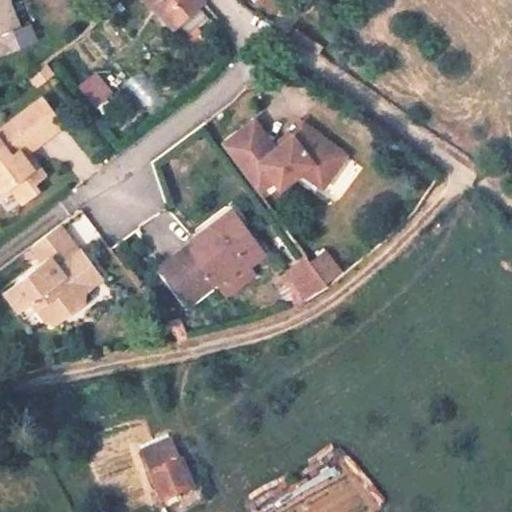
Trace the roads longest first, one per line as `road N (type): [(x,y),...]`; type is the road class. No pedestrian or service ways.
road 1 (track): [(465,176),(412,233),(280,339),(0,394)]
road 2 (track): [(511,211),(389,118),(246,28)]
road 3 (residential): [(217,0),(246,28),(234,83),(121,176),(118,209)]
